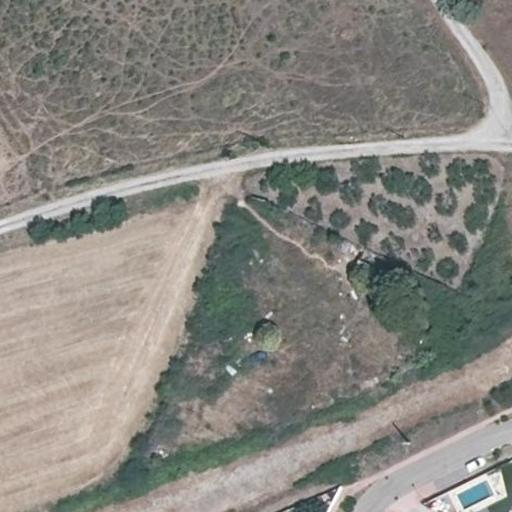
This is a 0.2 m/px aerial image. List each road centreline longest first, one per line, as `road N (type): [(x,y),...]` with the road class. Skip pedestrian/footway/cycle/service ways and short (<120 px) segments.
road 1 (unclassified): [(511,138),(273,152),(0,222)]
road 2 (residential): [(511,433),(361,511)]
road 3 (track): [(511,122),(437,0)]
